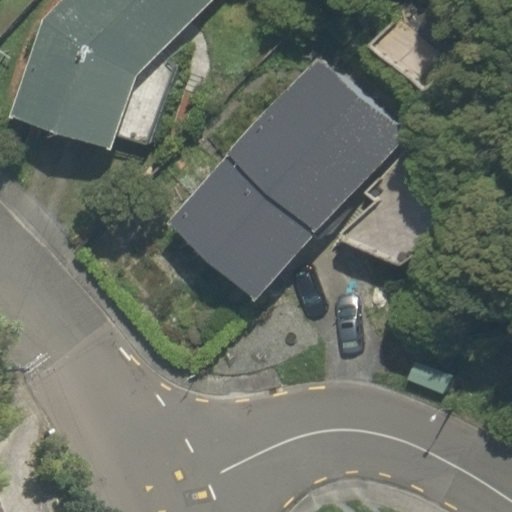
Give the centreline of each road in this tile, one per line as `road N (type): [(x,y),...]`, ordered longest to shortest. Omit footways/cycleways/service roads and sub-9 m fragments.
road 1 (residential): [(505,511),(402,456),(344,438),(257,433),(154,452)]
road 2 (residential): [(0,277),(154,452)]
